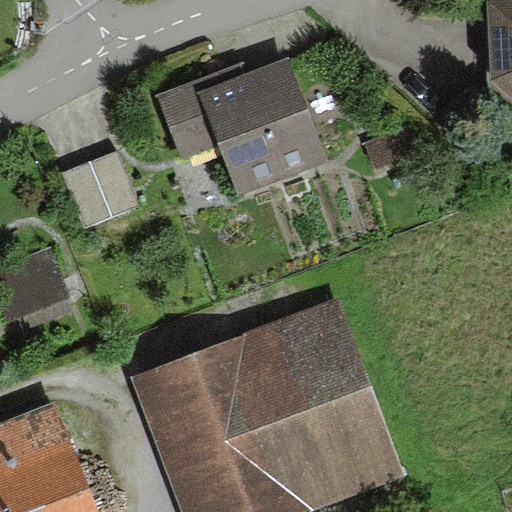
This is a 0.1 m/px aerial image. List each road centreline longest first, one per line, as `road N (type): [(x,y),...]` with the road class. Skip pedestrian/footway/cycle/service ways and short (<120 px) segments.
road 1 (residential): [(110,51),(251,0)]
road 2 (residential): [(0,107),(110,51)]
